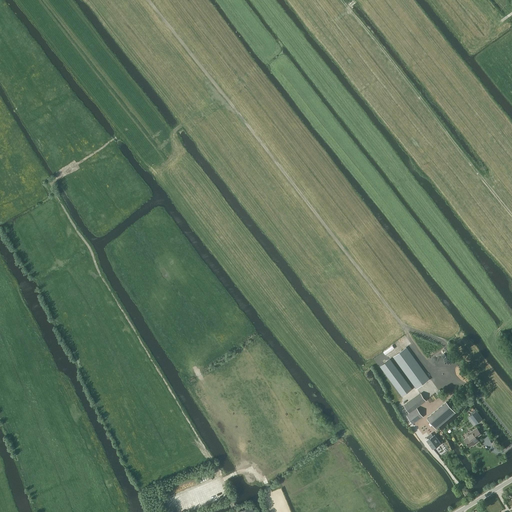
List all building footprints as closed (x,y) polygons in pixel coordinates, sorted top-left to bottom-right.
[(417,389),(430,380),(406,347),(393,357),(417,389)] [(402,396),(412,389),(390,359),(380,366),(402,396)] [(423,416),(417,407),(426,401),(421,394),(405,405),(410,413),(407,414),(408,416),(413,423),(423,416)] [(455,412),(453,409),(447,402),(428,418),(437,429),(445,422),(455,412)] [(476,411),(470,415),(476,424),(482,419),(483,419),(476,411)] [(476,437),(481,434),(477,428),(472,432),(473,433),(476,437)] [(435,435),(433,436),(431,433),(427,437),(428,439),(427,440),(432,449),(440,443),(435,435)] [(479,441),(476,437),(473,433),(464,439),(470,447),(475,443),(479,441)]
